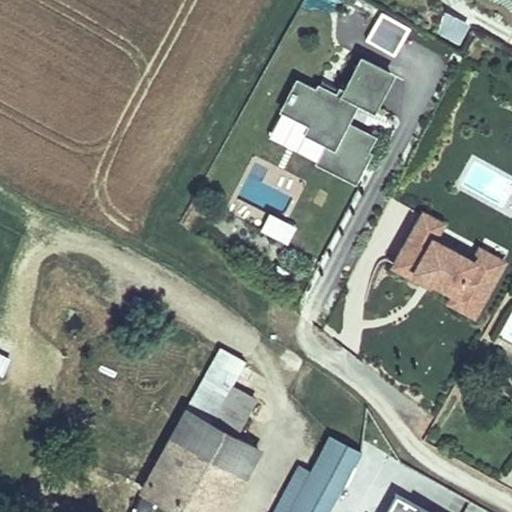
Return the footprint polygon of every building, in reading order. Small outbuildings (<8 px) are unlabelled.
[(336,36),(389,63),(408,24),(378,10),(375,17),(351,5),(336,36)] [(445,15),(438,34),(459,42),(466,23),(445,15)] [(354,180),(367,154),(364,152),(371,137),(344,123),(356,100),(372,108),(390,74),(361,59),(344,92),(339,90),(336,96),(318,86),(316,91),(296,81),(282,108),(311,123),(306,132),(328,143),(318,162),(354,180)] [(321,80),(318,86),(336,96),(339,90),(321,80)] [(420,205),(413,218),(437,232),(444,218),(420,205)] [(266,212),(259,231),(289,241),(295,222),(266,212)] [(474,317),(507,259),(477,242),(472,252),(437,232),(413,218),(388,262),(429,285),(432,280),(449,290),(443,300),(474,317)] [(185,409),(141,488),(183,511),(222,511),(257,449),(185,409)] [(319,511),(331,511),(363,453),(331,436),(312,472),(296,464),(270,511),(290,511),(297,500),(319,511)] [(426,511),(397,495),(387,511),(426,511)] [(319,511),(297,500),(290,511),(319,511)]
